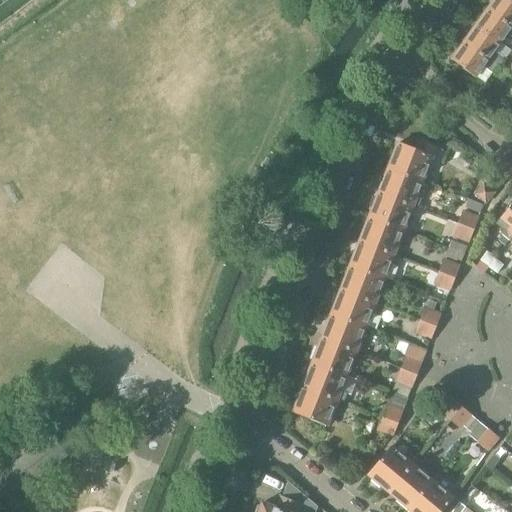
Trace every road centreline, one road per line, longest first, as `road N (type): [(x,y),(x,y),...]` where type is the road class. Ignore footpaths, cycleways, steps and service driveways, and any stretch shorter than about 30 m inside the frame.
road 1 (residential): [(239,418),(351,128),(393,58)]
road 2 (residential): [(393,58),(511,158)]
road 3 (residential): [(350,511),(239,418)]
